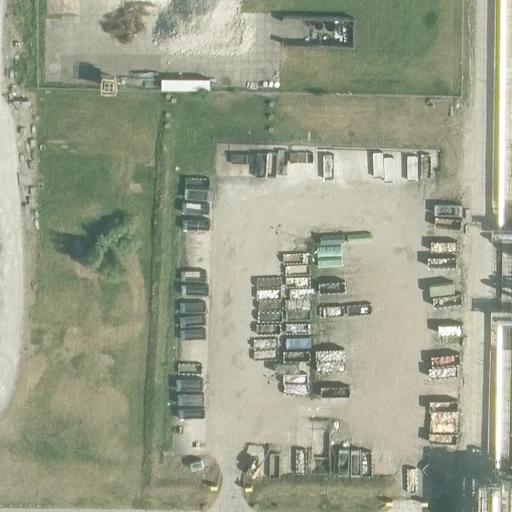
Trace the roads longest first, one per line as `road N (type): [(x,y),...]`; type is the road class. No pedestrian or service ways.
road 1 (unknown): [(227,411),(224,247),(255,209),(351,203),(400,233),(411,279),(413,409)]
road 2 (unknown): [(499,0),(487,511)]
road 3 (unknown): [(0,89),(9,326),(0,379)]
road 4 (unknown): [(227,411),(413,409)]
